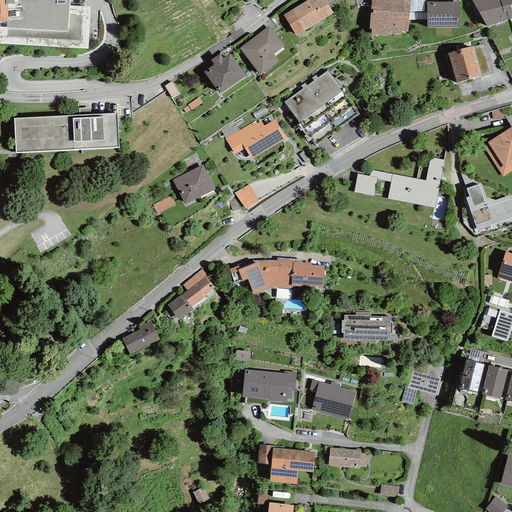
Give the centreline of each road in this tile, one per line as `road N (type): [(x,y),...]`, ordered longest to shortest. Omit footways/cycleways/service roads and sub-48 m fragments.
road 1 (tertiary): [(511,98),(406,131),(263,211),(32,401)]
road 2 (residential): [(284,0),(141,88),(0,95)]
